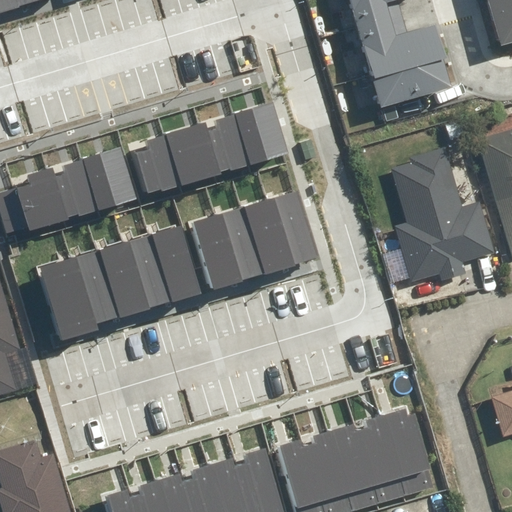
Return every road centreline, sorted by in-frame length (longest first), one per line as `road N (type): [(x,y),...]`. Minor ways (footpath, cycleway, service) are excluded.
road 1 (residential): [(281,7),(364,306),(355,319),(73,402)]
road 2 (residential): [(0,83),(281,7)]
road 3 (residential): [(481,511),(449,407),(455,366),(472,334),(511,309)]
road 4 (residential): [(430,0),(435,62),(448,80),(463,92),(511,81)]
